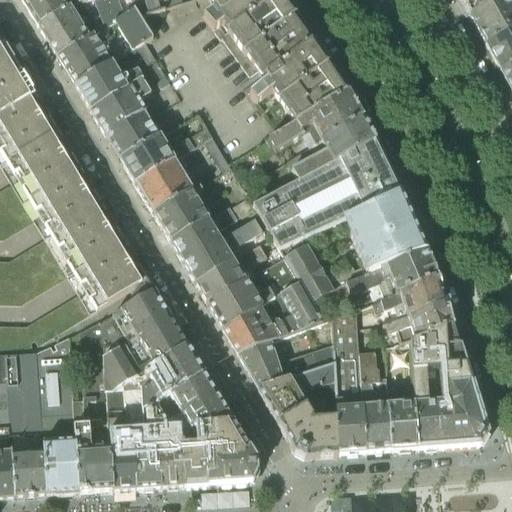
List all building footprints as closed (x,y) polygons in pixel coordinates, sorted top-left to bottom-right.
[(38,29),(80,3),(79,0),(19,0),(32,19),(38,29)] [(105,32),(113,26),(105,0),(79,0),(80,3),(81,7),(89,17),(97,13),(105,32)] [(117,0),(105,0),(113,26),(124,19),(117,0)] [(138,22),(159,15),(154,0),(130,0),(134,13),(138,22)] [(154,0),(159,15),(165,13),(183,7),(180,0),(172,0),(169,1),(168,0),(154,0)] [(295,21),(279,0),(205,0),(206,1),(205,2),(212,11),(202,17),(214,35),(219,42),(221,41),(249,80),(257,74),(266,85),(249,97),(256,107),(271,97),(276,106),(278,105),(294,129),(347,97),(333,73),(317,49),(300,25),(299,26),(295,21)] [(455,0),(469,21),(506,0),(455,0)] [(506,0),(469,21),(484,49),(511,33),(511,8),(507,0),(506,0)] [(56,59),(94,38),(100,34),(89,17),(81,7),(69,11),(38,29),(56,59)] [(130,55),(136,51),(145,46),(152,42),(138,22),(134,13),(124,19),(113,26),(124,44),(130,55)] [(511,33),(484,49),(500,77),(511,70),(511,33)] [(112,66),(120,61),(113,51),(105,55),(94,38),(56,59),(74,89),(112,66)] [(153,80),(162,75),(145,46),(136,51),(153,80)] [(60,229),(72,249),(84,269),(96,288),(96,289),(108,308),(115,303),(146,285),(134,265),(122,245),(110,226),(98,206),(86,186),(74,167),(62,147),(50,127),(39,108),(27,88),(16,70),(3,49),(0,50),(0,128),(1,130),(13,150),(25,170),(37,190),(49,209),(60,229)] [(90,115),(141,84),(144,82),(138,72),(128,77),(126,80),(126,83),(127,84),(124,86),(112,66),(74,89),(90,115)] [(511,70),(500,77),(511,99),(511,70)] [(170,87),(162,75),(153,80),(161,92),(170,87)] [(106,140),(145,116),(147,115),(139,105),(150,98),(141,84),(90,115),(106,140)] [(311,130),(314,135),(355,111),(347,97),(294,129),(268,144),(276,157),(304,141),(300,136),(311,130)] [(314,135),(320,147),(362,123),(355,111),(314,135)] [(145,116),(106,140),(120,163),(160,139),(145,116)] [(291,173),(298,186),(374,143),(362,123),(320,147),(324,155),(291,173)] [(175,164),(212,142),(206,132),(174,150),(173,154),(174,156),(171,158),(160,139),(120,163),(135,188),(175,164)] [(279,254),(400,195),(374,143),(298,186),(252,210),(279,254)] [(153,218),(192,194),(175,164),(135,188),(153,218)] [(170,247),(210,223),(204,214),(206,212),(202,206),(200,207),(194,199),(202,195),(199,191),(192,194),(153,218),(170,247)] [(345,289),(425,256),(400,197),(400,196),(400,195),(279,254),(284,264),(312,307),(333,295),(345,289)] [(170,247),(183,267),(221,244),(216,237),(237,224),(229,211),(210,223),(170,247)] [(254,225),(221,244),(183,267),(196,289),(233,265),(229,257),(262,239),(254,225)] [(208,309),(247,286),(256,280),(251,272),(266,262),(260,250),(233,265),(196,289),(208,309)] [(382,302),(436,284),(430,266),(429,266),(425,256),(345,289),(350,299),(360,295),(362,297),(379,290),(382,302)] [(238,360),(272,348),(279,344),(323,327),(312,307),(284,264),(262,277),(276,301),(222,333),(226,339),(228,338),(235,351),(234,352),(238,360)] [(208,309),(222,333),(276,301),(262,277),(256,280),(247,286),(208,309)] [(397,324),(443,306),(438,291),(440,291),(437,283),(436,284),(382,302),(372,308),(374,315),(380,317),(394,312),(397,324)] [(99,327),(102,363),(169,323),(169,321),(167,322),(158,307),(159,306),(153,296),(112,321),(99,327)] [(443,306),(397,324),(381,330),(382,341),(396,336),(399,349),(409,346),(414,345),(452,330),(452,329),(451,330),(443,306)] [(337,460),(365,458),(359,359),(355,315),(331,324),(332,347),(333,368),(333,386),(334,423),(337,460)] [(113,398),(122,391),(187,352),(169,323),(102,363),(104,399),(113,398)] [(110,496),(111,496),(104,399),(102,363),(99,327),(68,342),(69,351),(80,350),(83,404),(72,405),(78,499),(80,498),(110,495),(110,496)] [(409,346),(412,381),(444,381),(452,381),(459,451),(461,451),(467,450),(467,451),(470,451),(470,450),(476,450),(478,450),(479,450),(479,449),(486,439),(485,439),(485,438),(486,438),(485,435),(467,380),(452,330),(414,345),(409,346)] [(57,500),(78,499),(72,405),(69,351),(68,342),(36,358),(42,442),(46,500),(56,499),(57,500)] [(257,392),(333,368),(332,347),(278,367),(272,348),(238,360),(257,392)] [(140,394),(142,415),(203,379),(187,352),(122,391),(123,395),(140,394)] [(46,500),(42,442),(36,358),(5,360),(11,444),(11,456),(14,503),(26,502),(26,500),(34,499),(35,501),(36,501),(46,500)] [(385,456),(391,456),(386,397),(386,383),(379,383),(378,374),(376,374),(375,358),(359,359),(365,458),(385,456)] [(0,503),(14,503),(11,456),(11,444),(5,360),(0,359),(0,503)] [(337,460),(334,423),(313,424),(299,398),(333,386),(333,368),(257,392),(256,392),(272,419),(273,418),(277,424),(276,425),(285,440),(290,449),(293,456),(306,463),(314,462),(316,462),(337,460)] [(204,431),(232,427),(203,379),(142,415),(143,435),(156,434),(180,432),(180,429),(204,426),(204,431)] [(453,451),(459,451),(452,381),(444,381),(412,381),(411,381),(411,391),(417,454),(427,454),(427,453),(433,453),(436,453),(442,452),(442,453),(445,452),(451,452),(453,452),(453,451)] [(409,454),(417,454),(411,391),(395,391),(395,397),(386,397),(391,456),(401,455),(409,455),(409,454)] [(136,495),(160,493),(156,434),(143,435),(142,415),(140,394),(123,395),(123,406),(125,406),(127,422),(131,495),(136,494),(136,495)] [(111,496),(131,495),(127,422),(114,423),(113,398),(104,399),(111,496)] [(180,429),(180,432),(184,491),(208,490),(208,489),(216,489),(221,489),(231,488),(236,488),(245,487),(251,487),(256,476),(256,473),(255,473),(255,467),(256,467),(255,464),(254,462),(253,462),(250,457),(251,457),(249,454),(232,427),(204,431),(204,426),(180,429)] [(160,493),(184,491),(180,432),(156,434),(160,493)]
